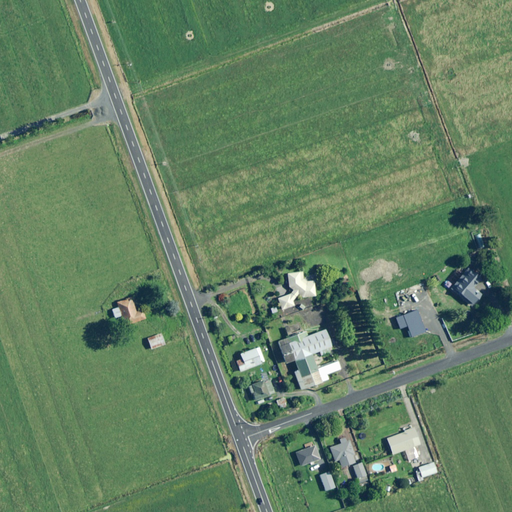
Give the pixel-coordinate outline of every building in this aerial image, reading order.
[(472,272),(471,268),(466,270),(465,272),(451,288),(470,306),(480,294),(472,287),(477,282),(474,279),(476,276),(472,272)] [(302,278),(301,272),(286,274),(287,286),(292,290),(288,294),(276,298),(280,310),(293,305),(291,301),(297,294),(301,297),(314,296),(312,281),(306,282),(302,278)] [(135,312),(130,297),(115,303),(117,307),(110,310),(113,318),(120,316),(124,326),(144,318),(141,310),(135,312)] [(442,327),(438,318),(432,321),(436,330),(442,327)] [(318,351),(320,356),(331,352),(330,347),(323,330),(306,336),(305,331),(275,342),(283,364),(293,360),(296,370),(292,372),(299,390),(321,382),(327,380),(325,374),(339,369),(336,360),(315,367),(310,354),(318,351)] [(164,345),(160,333),(146,338),(150,349),(164,345)] [(234,333),(226,336),(229,345),(237,342),(234,333)] [(264,362),(258,347),(239,354),(240,359),(235,361),(239,372),(264,362)] [(263,383),(268,395),(274,393),(269,380),(263,383)] [(268,395),(263,383),(262,381),(250,385),(256,400),(268,395)] [(286,406),(283,398),(275,400),(278,408),(286,406)] [(419,444),(412,428),(403,431),(403,432),(385,439),(391,455),(404,450),(408,460),(417,457),(413,446),(419,444)] [(344,442),(343,437),(339,439),(340,444),(329,448),(333,462),(338,460),(340,467),(354,462),(351,455),(353,454),(348,440),(344,442)] [(299,466),(308,463),(309,465),(313,464),(312,461),(319,459),(314,445),(294,452),(299,466)] [(367,480),(360,462),(352,466),(358,483),(367,480)] [(435,472),(432,462),(417,468),(420,475),(416,477),(418,482),(422,480),(421,477),(435,472)] [(334,487),(328,471),(318,475),(324,491),(334,487)]
